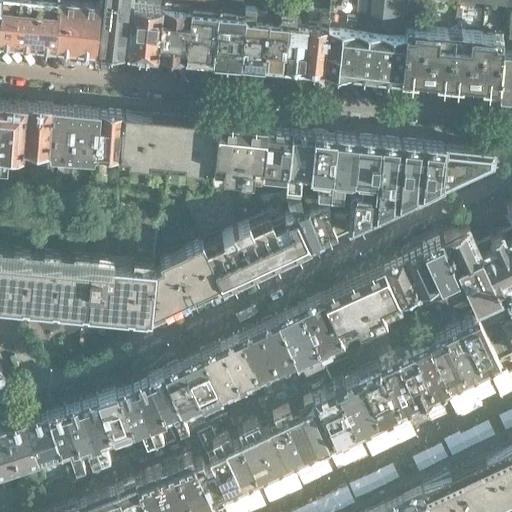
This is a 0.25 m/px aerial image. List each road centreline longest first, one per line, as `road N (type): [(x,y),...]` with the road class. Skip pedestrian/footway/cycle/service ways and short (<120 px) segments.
road 1 (residential): [(37,383),(116,357),(511,174)]
road 2 (residential): [(511,133),(483,118),(0,71)]
road 3 (residential): [(268,511),(511,398)]
